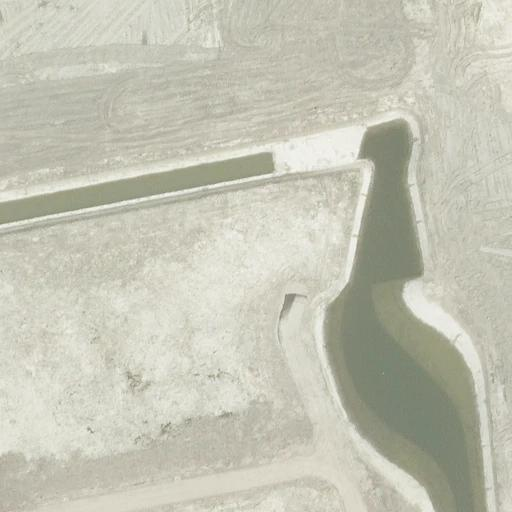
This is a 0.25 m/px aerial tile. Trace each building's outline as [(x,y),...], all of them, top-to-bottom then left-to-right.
[(10,0),(0,2),(2,14),(12,12),(10,0)] [(20,0),(10,0),(12,12),(22,10),(20,0)] [(60,28),(38,32),(47,81),(69,77),(70,76),(66,60),(70,60),(69,52),(67,53),(66,49),(64,49),(60,28)] [(18,36),(17,36),(26,85),(27,85),(28,87),(35,85),(35,83),(37,83),(47,81),(38,32),(37,32),(38,41),(19,45),(18,36)] [(17,36),(0,39),(0,72),(0,73),(4,89),(5,89),(25,85),(26,85),(17,36)] [(133,268),(108,273),(118,323),(143,318),(141,309),(141,308),(133,269),(133,268)] [(84,278),(91,318),(92,318),(92,319),(115,314),(117,323),(118,323),(108,273),(108,274),(85,278),(84,278)] [(47,285),(22,290),(31,339),(56,335),(54,326),(55,326),(54,326),(54,325),(47,286),(47,285)] [(0,309),(5,335),(29,331),(30,340),(31,339),(22,290),(21,290),(0,294),(0,309)] [(137,368),(127,369),(129,381),(139,379),(137,368)] [(127,369),(117,371),(119,383),(129,381),(127,369)] [(220,391),(210,393),(215,417),(265,408),(265,407),(265,408),(264,408),(260,384),(260,383),(220,391)] [(50,384),(40,386),(43,398),(52,396),(50,384)] [(40,386),(30,388),(33,400),(43,398),(40,386)] [(145,392),(137,394),(140,410),(148,408),(145,392)] [(137,394),(128,395),(131,411),(140,410),(137,394)] [(102,400),(94,402),(97,418),(105,416),(102,400)] [(94,402),(86,403),(89,419),(97,418),(94,402)] [(60,408),(52,410),(55,426),(63,424),(60,408)] [(215,418),(220,442),(229,441),(230,440),(269,433),(270,433),(265,408),(215,417),(215,418)] [(52,410),(43,411),(47,427),(55,426),(52,410)] [(184,413),(172,416),(174,425),(186,423),(184,413)] [(164,417),(142,421),(150,465),(172,460),(164,417)] [(142,421),(121,425),(129,469),(150,465),(142,421)] [(186,423),(174,425),(176,435),(188,433),(186,423)] [(121,425),(99,429),(108,473),(129,469),(121,425)] [(99,429),(78,433),(86,477),(108,473),(99,429)] [(78,433),(57,437),(65,481),(86,477),(78,433)] [(35,442),(43,485),(65,481),(57,437),(35,441),(35,442)]
